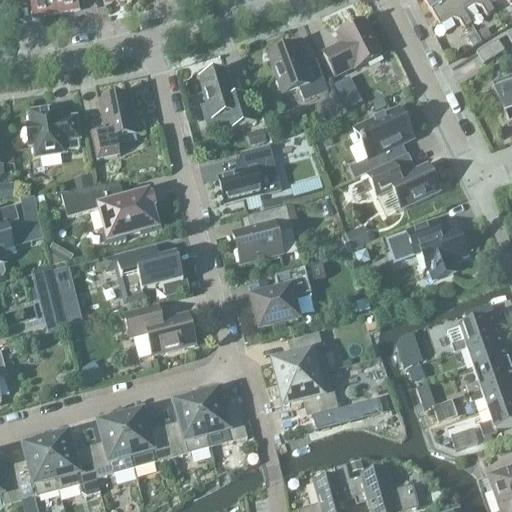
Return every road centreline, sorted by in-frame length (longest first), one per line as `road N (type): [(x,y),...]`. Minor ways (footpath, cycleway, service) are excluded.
road 1 (residential): [(228,361),(150,39)]
road 2 (residential): [(0,433),(213,373),(228,361)]
road 3 (residential): [(477,179),(386,0)]
road 4 (residential): [(279,511),(246,373),(228,361)]
road 5 (residential): [(150,39),(0,67)]
road 6 (residential): [(275,0),(150,39)]
